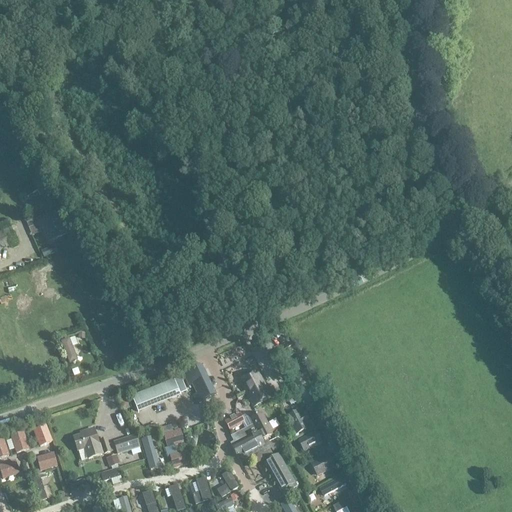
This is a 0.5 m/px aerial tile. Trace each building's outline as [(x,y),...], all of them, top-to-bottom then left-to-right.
[(57,212),(36,221),(37,224),(36,224),(33,217),(25,220),(32,236),(42,232),(47,244),(67,236),(57,212)] [(0,251),(18,244),(11,228),(0,232),(0,251)] [(72,367),(79,365),(73,346),(66,348),(72,367)] [(184,376),(190,387),(192,386),(197,395),(194,397),(198,405),(217,396),(202,367),(184,376)] [(271,399),(257,372),(240,381),(254,408),(271,399)] [(174,381),(132,398),(139,415),(181,398),(174,381)] [(241,402),(240,413),(250,414),(251,403),(241,402)] [(298,411),(286,418),(296,436),(308,430),(305,424),(310,422),(306,415),(302,417),(298,411)] [(245,423),(240,414),(226,422),(230,431),(245,423)] [(246,428),(247,429),(235,435),(239,443),(232,447),(238,460),(255,451),(258,456),(262,463),(272,457),(268,450),(267,451),(264,447),(265,447),(263,442),(275,435),(269,425),(262,414),(249,420),(253,426),(250,428),(249,427),(246,428)] [(313,421),(308,424),(311,431),(317,428),(313,421)] [(34,432),(40,448),(52,443),(46,427),(34,432)] [(86,436),(74,439),(78,452),(85,449),(87,455),(89,460),(111,453),(108,445),(107,440),(98,443),(97,439),(94,430),(85,433),(86,436)] [(167,450),(185,444),(181,432),(163,437),(167,450)] [(317,432),(297,442),(303,454),(323,444),(317,432)] [(29,451),(23,434),(11,438),(17,455),(29,451)] [(136,436),(128,439),(114,443),(118,456),(140,449),(136,436)] [(278,439),(268,444),(273,452),(284,446),(282,441),(278,439)] [(0,441),(0,460),(9,458),(4,440),(0,441)] [(173,470),(190,465),(187,452),(169,457),(173,470)] [(54,455),(37,459),(40,472),(58,467),(54,455)] [(317,478),(336,468),(329,455),(310,465),(317,478)] [(117,456),(107,459),(110,467),(111,467),(117,465),(119,464),(117,456)] [(280,456),(265,464),(281,493),(289,488),(291,492),(298,488),(280,456)] [(157,459),(150,461),(155,479),(161,477),(157,459)] [(16,463),(0,467),(0,472),(2,480),(19,475),(16,463)] [(39,470),(20,476),(21,481),(41,475),(39,470)] [(226,486),(217,492),(221,499),(231,493),(231,494),(239,489),(229,473),(221,477),(226,486)] [(347,485),(343,477),(320,489),(324,497),(347,485)] [(193,495),(192,496),(195,506),(203,504),(212,501),(205,479),(196,482),(197,484),(200,493),(193,495)] [(177,487),(169,490),(176,511),(180,511),(185,510),(177,487)] [(158,511),(152,491),(142,494),(146,507),(147,507),(148,511),(158,511)] [(341,493),(326,499),(328,505),(343,499),(341,493)] [(122,511),(129,511),(127,499),(120,500),(122,511)] [(225,511),(226,511),(234,507),(231,500),(216,508),(218,511),(225,511)] [(348,511),(355,511),(350,500),(334,508),(335,511),(341,511),(347,509),(348,511)] [(296,511),(290,501),(281,506),(284,511),(296,511)]
